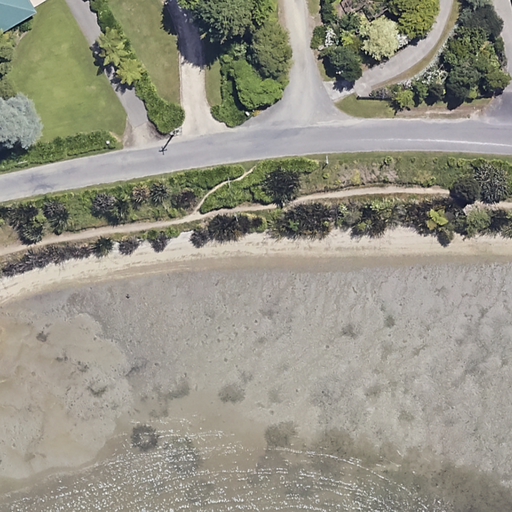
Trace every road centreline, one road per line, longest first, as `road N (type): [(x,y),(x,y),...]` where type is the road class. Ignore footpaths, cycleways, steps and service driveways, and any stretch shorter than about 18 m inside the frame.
road 1 (unclassified): [(0,187),(308,136)]
road 2 (unclassified): [(308,136),(511,137)]
road 3 (unclassified): [(292,0),(308,136)]
